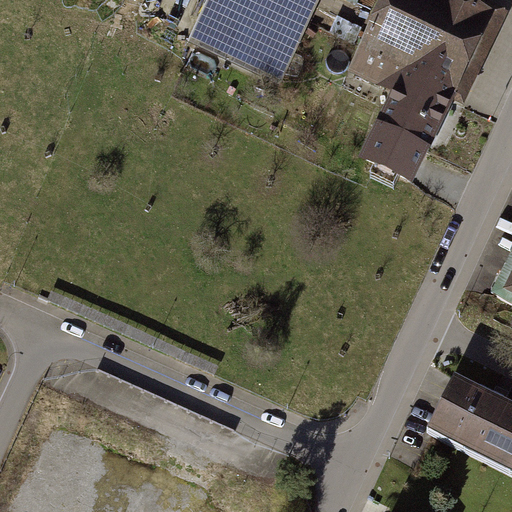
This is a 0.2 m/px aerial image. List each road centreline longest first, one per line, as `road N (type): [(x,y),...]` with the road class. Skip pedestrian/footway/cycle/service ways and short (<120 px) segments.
road 1 (residential): [(0,435),(47,337),(352,469)]
road 2 (residential): [(352,469),(427,326),(511,123)]
